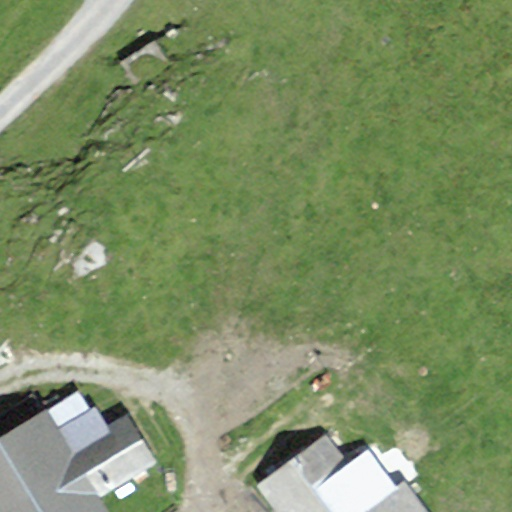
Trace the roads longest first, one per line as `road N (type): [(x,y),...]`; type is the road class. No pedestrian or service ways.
road 1 (track): [(205,511),(215,469),(209,436),(190,396),(162,377),(80,363),(0,378)]
road 2 (track): [(111,0),(0,112)]
